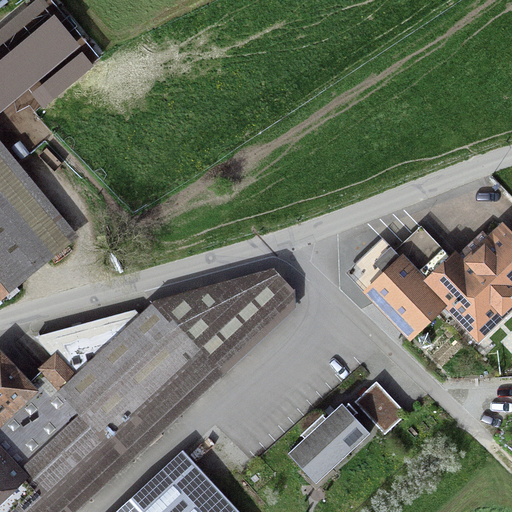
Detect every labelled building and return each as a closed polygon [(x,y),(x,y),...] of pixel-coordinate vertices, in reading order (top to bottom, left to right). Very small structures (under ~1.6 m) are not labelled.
[(0,294),(69,240),(0,154),(0,294)] [(476,331),(511,296),(511,240),(504,231),(463,270),(421,227),(397,250),(405,258),(446,299),(476,331)] [(446,299),(405,258),(370,292),(410,333),(446,299)] [(36,370),(41,376),(31,385),(39,395),(1,430),(27,463),(23,466),(28,473),(0,496),(0,511),(65,511),(309,284),(286,262),(277,269),(148,306),(42,337),(58,352),(36,370)] [(39,395),(31,385),(1,351),(0,351),(0,430),(1,430),(39,395)] [(407,413),(376,381),(354,402),(385,434),(407,413)] [(287,452),(317,483),(371,430),(341,400),(287,452)] [(0,496),(28,473),(23,466),(27,463),(1,430),(0,430),(0,496)] [(233,511),(183,456),(121,511),(233,511)]
